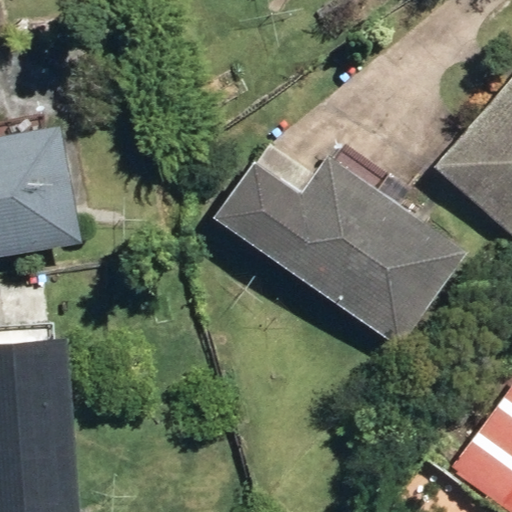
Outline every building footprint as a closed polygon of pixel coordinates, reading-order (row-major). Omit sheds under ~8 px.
[(511,87),(446,159),(511,218),(511,87)] [(80,115),(0,129),(0,255),(103,236),(80,115)] [(313,188),(271,158),(227,219),(412,351),(486,247),(343,146),(313,188)] [(83,325),(0,330),(0,509),(95,503),(83,325)] [(511,359),(443,466),(511,510),(511,359)]
